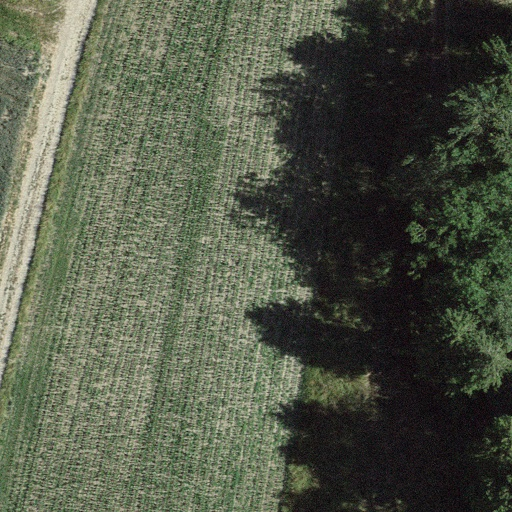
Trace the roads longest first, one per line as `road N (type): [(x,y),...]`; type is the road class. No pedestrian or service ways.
road 1 (track): [(437,0),(454,216),(490,315),(511,348)]
road 2 (track): [(82,0),(0,324)]
